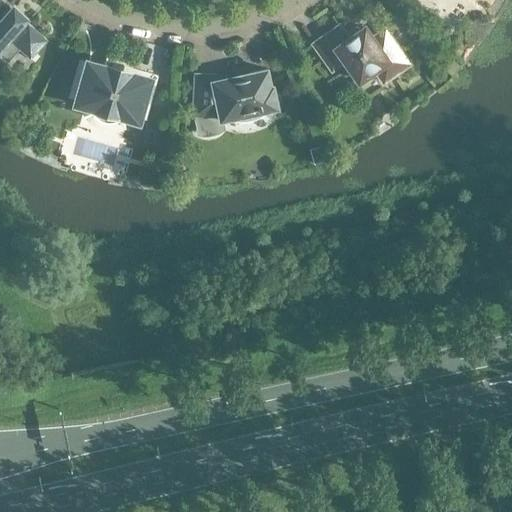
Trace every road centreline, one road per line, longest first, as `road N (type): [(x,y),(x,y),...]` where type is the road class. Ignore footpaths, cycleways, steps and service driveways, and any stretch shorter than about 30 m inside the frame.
road 1 (trunk): [(511,351),(0,461)]
road 2 (trunk): [(3,511),(511,398)]
road 3 (residential): [(83,0),(118,19),(171,27),(225,26),(297,0)]
